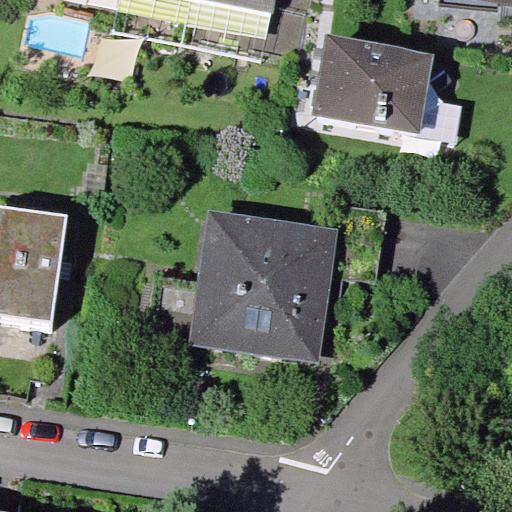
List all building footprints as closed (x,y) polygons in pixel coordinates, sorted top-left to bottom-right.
[(276,0),(100,0),(273,24),(276,0)] [(511,0),(410,0),(409,16),(511,24),(511,0)] [(423,70),(308,54),(298,128),(412,144),(423,70)] [(324,244),(201,227),(185,350),(307,367),(324,244)] [(69,241),(0,228),(0,336),(55,350),(69,241)]
